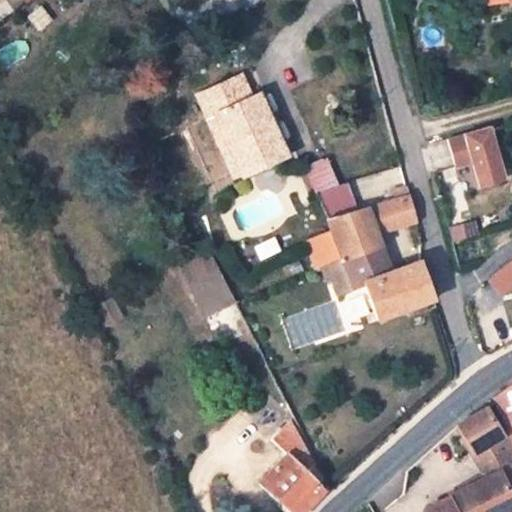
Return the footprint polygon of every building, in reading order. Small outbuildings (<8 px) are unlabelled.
[(40,7),(28,16),(38,28),(48,19),(40,7)] [(197,97),(207,119),(215,115),(242,175),(285,156),(258,96),(251,100),(241,77),(197,97)] [(215,115),(207,119),(234,179),(242,175),(215,115)] [(488,129),(447,140),(455,167),(473,162),(480,186),(503,180),(488,129)] [(305,168),(317,192),(337,187),(326,159),(305,168)] [(337,187),(317,192),(328,219),(355,211),(345,185),(337,187)] [(391,196),(393,200),(409,195),(407,186),(397,188),(395,190),(393,192),(392,193),(391,196)] [(409,195),(393,200),(365,208),(374,234),(417,222),(409,195)] [(433,298),(420,263),(389,274),(374,234),(365,208),(355,211),(328,219),(332,231),(341,255),(343,261),(328,266),(332,278),(334,284),(349,279),(351,287),(351,289),(362,286),(370,310),(363,314),(367,324),(433,298)] [(473,221),(448,227),(452,242),(477,235),(473,221)] [(332,231),(313,238),(321,262),(341,255),(332,231)] [(313,238),(307,240),(315,264),(321,262),(313,238)] [(206,257),(200,246),(174,260),(186,285),(218,270),(216,266),(210,255),(206,257)] [(324,281),(332,278),(328,266),(319,270),(324,281)] [(234,301),(218,270),(186,285),(202,317),(234,301)] [(336,293),(351,287),(349,279),(334,284),(336,293)] [(121,294),(94,307),(104,326),(130,313),(121,294)] [(511,387),(486,408),(490,413),(508,444),(511,457),(511,387)] [(456,427),(473,459),(498,445),(482,416),(456,427)] [(300,511),(304,509),(322,490),(316,484),(320,481),(311,466),(313,465),(288,423),(270,440),(285,455),(257,485),(285,511),(300,511)] [(505,511),(509,510),(501,485),(498,477),(485,483),(425,511),(424,511),(505,511)] [(511,479),(501,485),(509,510),(511,509),(511,479)]
